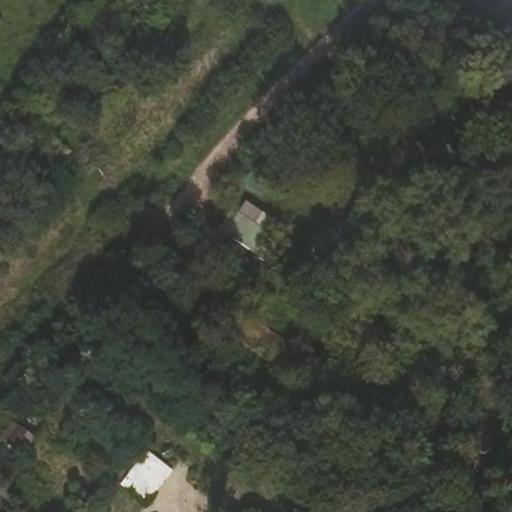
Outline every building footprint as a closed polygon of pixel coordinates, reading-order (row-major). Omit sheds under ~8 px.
[(72,152),(62,144),(55,155),(65,163),(72,152)] [(248,200),(241,212),(233,207),(220,229),(261,253),(281,219),(248,200)] [(248,329),(240,341),(277,365),(285,353),(248,329)] [(33,429),(26,424),(9,446),(22,456),(45,426),(38,421),(33,429)] [(147,503),(175,469),(150,448),(122,482),(147,503)]
